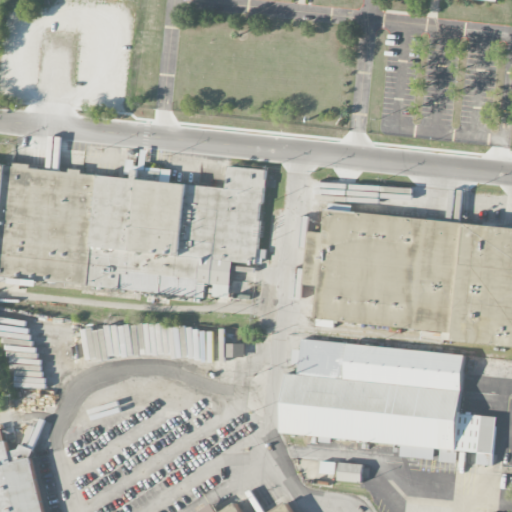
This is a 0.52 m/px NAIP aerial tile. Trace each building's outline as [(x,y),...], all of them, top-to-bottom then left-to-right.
[(0,276),(16,278),(16,279),(208,296),(208,295),(230,297),(233,261),(264,264),(265,250),(259,249),(266,169),(228,166),(226,187),(170,182),(171,169),(133,166),(132,175),(0,163),(0,276)] [(511,227),(353,212),(354,205),(328,202),(325,231),(311,229),(305,283),(318,284),(315,318),(423,328),(422,339),(511,347),(511,227)] [(466,355),(303,338),(299,373),(287,371),(281,431),(401,443),(400,456),(433,460),(434,450),(440,450),(439,461),(455,463),(457,451),(478,453),(477,465),(492,466),(497,418),(460,414),(466,355)] [(269,356),(269,343),(251,342),(251,355),(269,356)] [(0,442),(0,511),(45,511),(28,443),(5,449),(3,442),(0,442)] [(338,480),(361,483),(364,465),(340,462),(338,480)] [(299,511),(294,502),(275,511),(243,511),(238,503),(222,511),(220,511),(217,511),(211,500),(199,507),(200,511),(299,511)]
